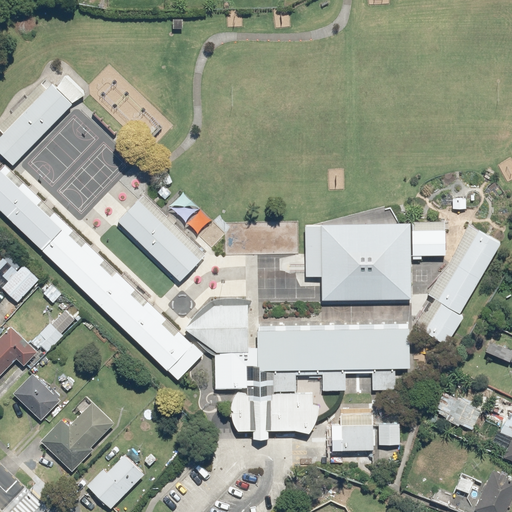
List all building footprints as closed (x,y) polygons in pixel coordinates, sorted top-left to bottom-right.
[(71,103),(50,83),(0,134),(0,150),(13,163),(71,103)] [(5,174),(0,179),(0,204),(42,244),(59,225),(5,174)] [(469,191),(451,191),(451,211),(470,211),(469,191)] [(137,199),(117,220),(181,280),(201,259),(137,199)] [(319,223),(321,300),(411,298),(409,221),(319,223)] [(65,227),(44,249),(171,369),(192,347),(65,227)] [(447,228),(413,229),(413,254),(448,254),(447,228)] [(500,243),(474,228),(418,324),(444,339),(500,243)] [(0,274),(7,280),(18,269),(10,262),(0,272),(0,274)] [(1,288),(16,302),(38,279),(23,265),(1,288)] [(51,284),(43,293),(52,302),(61,293),(51,284)] [(248,388),(246,304),(214,305),(184,328),(215,352),(216,388),(248,388)] [(52,324),(60,333),(73,319),(65,311),(52,324)] [(410,323),(259,327),(260,368),(271,368),(411,365),(410,323)] [(23,365),(36,352),(9,326),(0,335),(0,374),(16,358),(23,365)] [(511,349),(488,340),(484,352),(509,361),(510,360),(511,360),(511,349)] [(430,367),(431,348),(420,348),(419,379),(435,380),(435,367),(430,367)] [(396,365),(373,366),(373,388),(397,388),(396,365)] [(296,367),(273,368),(273,391),(297,390),(296,367)] [(346,367),(323,367),(323,388),(346,388),(346,367)] [(271,368),(260,368),(259,393),(249,394),(238,390),(234,396),(231,406),(232,413),(233,420),(235,424),(238,428),(242,429),(254,428),(254,436),(269,437),(269,428),(295,428),(308,430),(313,424),(316,421),(317,417),(318,415),(319,410),(319,406),(319,404),(313,403),(312,391),(272,393),(271,368)] [(32,373),(12,393),(40,420),(59,400),(32,373)] [(63,373),(58,378),(63,382),(61,384),(67,390),(74,384),(63,373)] [(447,422),(459,428),(462,423),(472,428),(481,411),(469,405),(471,400),(463,396),(470,381),(458,375),(448,394),(441,390),(432,406),(441,411),(439,414),(449,419),(447,422)] [(506,418),(503,424),(511,427),(511,431),(502,456),(511,460),(511,399),(497,394),(490,411),(506,418)] [(61,419),(40,441),(71,471),(92,449),(90,447),(113,423),(91,402),(68,426),(61,419)] [(372,412),(338,413),(339,447),(373,446),(372,412)] [(400,421),(380,422),(381,442),(400,442),(400,421)] [(86,485),(110,508),(143,474),(123,455),(106,473),(102,469),(86,485)] [(473,508),(481,511),(504,511),(511,495),(511,476),(492,468),(473,508)] [(461,475),(455,487),(469,493),(475,481),(461,475)]
